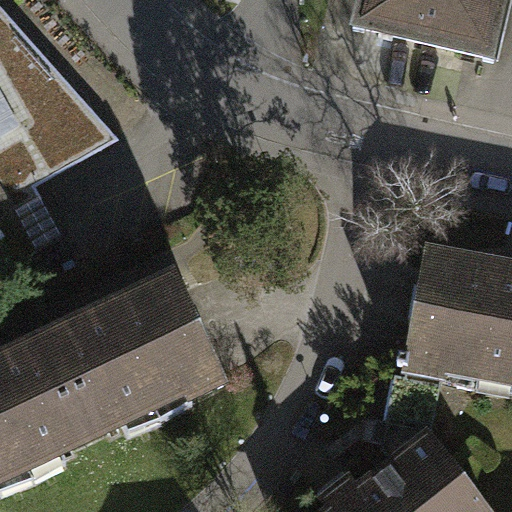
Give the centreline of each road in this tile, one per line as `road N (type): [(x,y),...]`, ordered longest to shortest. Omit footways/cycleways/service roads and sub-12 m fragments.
road 1 (residential): [(386,137),(331,346),(213,511)]
road 2 (residential): [(386,137),(263,110),(230,93),(184,63),(122,0)]
road 3 (residential): [(511,164),(386,137)]
